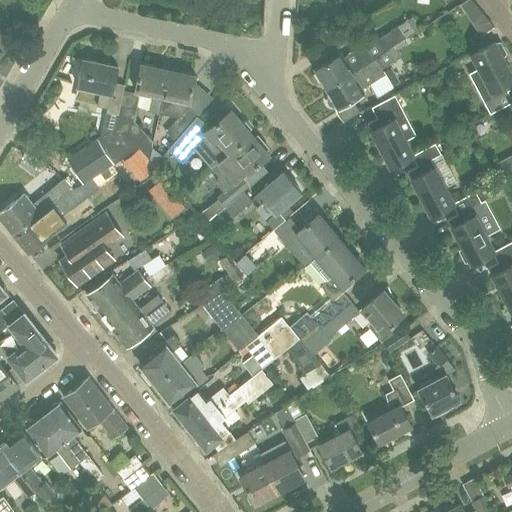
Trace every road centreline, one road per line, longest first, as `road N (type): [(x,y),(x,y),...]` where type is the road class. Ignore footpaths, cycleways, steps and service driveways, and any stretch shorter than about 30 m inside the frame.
road 1 (residential): [(509,426),(470,335),(260,79)]
road 2 (residential): [(221,511),(87,349)]
road 3 (residential): [(260,79),(232,45),(73,4)]
road 4 (unclassified): [(345,511),(509,426)]
road 5 (residential): [(0,128),(73,4)]
road 6 (residential): [(87,349),(0,246)]
